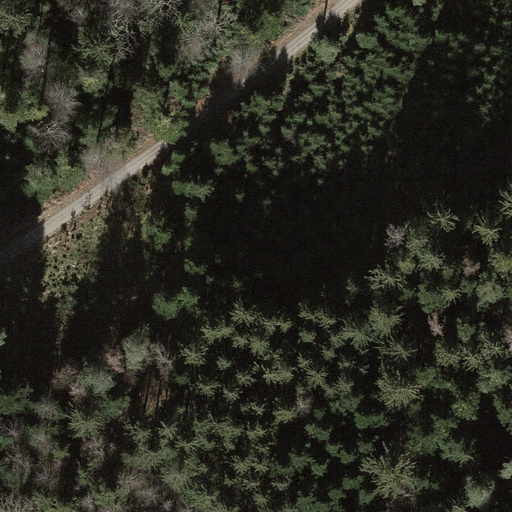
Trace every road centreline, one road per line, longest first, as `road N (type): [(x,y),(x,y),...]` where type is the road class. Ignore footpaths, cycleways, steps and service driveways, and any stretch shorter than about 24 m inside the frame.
road 1 (track): [(385,511),(373,304),(377,214),(400,113),(451,0)]
road 2 (track): [(0,261),(348,0)]
